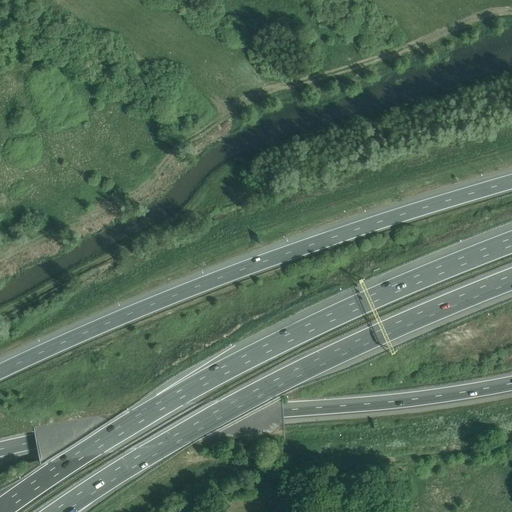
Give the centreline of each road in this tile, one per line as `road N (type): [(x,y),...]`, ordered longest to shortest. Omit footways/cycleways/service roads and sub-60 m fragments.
road 1 (motorway): [(511,242),(342,311),(204,380),(0,509)]
road 2 (motorway): [(511,181),(289,251),(0,370)]
road 3 (motorway): [(0,450),(170,419),(511,383)]
road 4 (motorway): [(58,511),(244,398),(511,279)]
road 5 (unclassified): [(297,511),(293,475),(511,447)]
